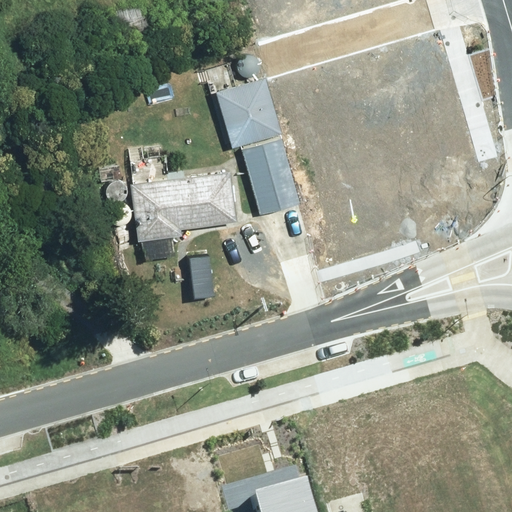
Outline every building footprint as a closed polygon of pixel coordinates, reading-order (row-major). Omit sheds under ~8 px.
[(284,136),(237,146),(253,220),(299,210),(284,136)] [(225,167),(124,181),(135,259),(172,254),(169,229),(233,220),(225,167)] [(106,199),(109,201),(112,202),(116,202),(119,200),(122,198),(123,195),(124,191),(123,188),(122,185),(119,182),(116,181),(112,181),(109,181),(106,183),(104,186),(103,190),(103,193),(104,196),(106,199)] [(109,222),(112,223),(116,224),(119,224),(122,223),(125,220),(126,217),(127,214),(126,210),(125,207),(122,205),(119,203),(115,203),(112,204),(109,206),(107,209),(106,212),(106,216),(107,219),(109,222)] [(314,511),(307,482),(286,487),(289,496),(267,502),(265,493),(258,495),(262,511),(314,511)]
